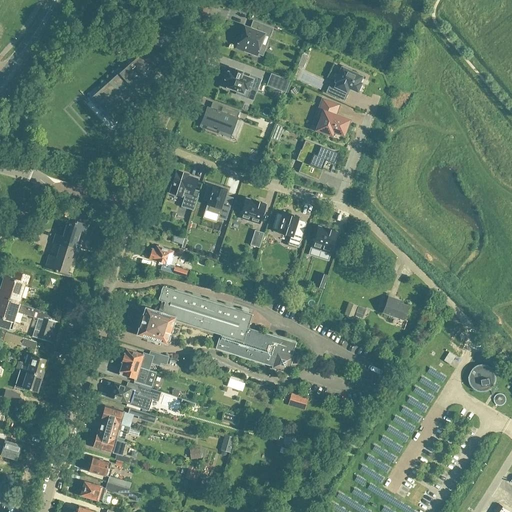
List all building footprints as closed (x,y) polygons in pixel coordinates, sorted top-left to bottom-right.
[(219,2),(217,8),(228,11),(230,6),(219,2)] [(257,22),(254,30),(244,26),(239,39),(237,38),(235,44),(237,45),(236,48),(247,52),(248,50),(256,53),(255,55),(256,55),(257,53),(262,55),(265,46),(260,44),(264,34),(269,36),(272,28),(257,22)] [(145,50),(100,90),(109,101),(102,108),(115,123),(136,103),(131,97),(135,93),(156,74),(151,68),(156,63),(145,50)] [(344,100),(348,92),(346,91),(347,90),(348,87),(357,91),(361,83),(359,82),(360,80),(362,77),(350,71),(350,69),(344,66),(343,68),(342,67),(335,81),(337,82),(335,86),(333,85),(330,94),(344,100)] [(256,77),(250,74),(249,77),(241,75),(242,72),(236,69),(234,74),(228,72),(225,79),(229,81),(227,87),(237,91),(236,94),(246,98),(247,95),(252,82),(254,83),(256,77)] [(281,78),(277,89),(285,92),(289,81),(281,78)] [(295,88),(290,91),(293,96),(298,92),(295,88)] [(333,131),(343,134),(348,120),(335,116),(338,105),(326,101),(323,107),(321,106),(317,117),(322,119),(318,129),(332,134),(333,131)] [(239,111),(222,105),(220,111),(208,107),(204,118),(209,119),(206,127),(216,131),(218,127),(228,131),(233,117),(237,118),(239,111)] [(306,175),(310,165),(323,170),(330,173),(338,153),(305,140),(297,159),(302,161),(298,172),(299,172),(306,175)] [(173,184),(170,192),(184,196),(181,206),(193,210),(196,202),(189,200),(192,190),(193,190),(197,179),(187,176),(188,174),(177,171),(176,172),(175,175),(173,180),(172,183),(173,183),(172,184),(173,184)] [(217,187),(213,186),(212,187),(207,186),(203,199),(208,201),(207,205),(210,206),(208,210),(219,213),(218,217),(226,220),(233,198),(225,195),(227,189),(217,186),(217,187)] [(240,217),(259,223),(265,205),(264,204),(254,200),(253,201),(246,199),(240,217)] [(298,247),(306,222),(305,222),(297,220),(298,217),(291,215),(288,214),(288,215),(283,213),(283,215),(277,213),(272,228),(273,228),(278,229),(278,231),(291,236),(291,238),(290,238),(300,241),(298,246),(298,247)] [(84,238),(88,225),(71,220),(70,221),(61,218),(68,221),(63,236),(56,234),(53,242),(61,244),(80,251),(80,250),(91,254),(91,253),(74,248),(78,236),(84,238)] [(315,236),(312,246),(330,252),(336,232),(335,232),(335,231),(325,228),(325,229),(318,227),(318,228),(316,227),(313,235),(315,236)] [(250,244),(259,247),(263,233),(255,230),(250,244)] [(76,263),(80,251),(61,244),(57,257),(49,255),(46,266),(55,269),(55,271),(59,272),(59,270),(71,274),(73,275),(73,274),(68,273),(72,261),(76,263)] [(168,264),(173,251),(156,246),(155,249),(151,248),(148,258),(168,264)] [(20,302),(25,284),(31,285),(36,272),(15,266),(7,277),(6,277),(0,296),(20,302)] [(185,277),(187,271),(174,267),(172,273),(185,277)] [(322,288),(327,275),(320,273),(315,285),(322,288)] [(256,283),(252,294),(258,296),(262,285),(256,283)] [(290,357),(295,344),(247,329),(252,315),(163,286),(158,300),(164,302),(161,312),(145,307),(136,334),(166,344),(173,320),(221,335),(220,338),(218,337),(214,348),(271,367),(270,368),(287,374),(292,357),(290,357)] [(53,343),(60,322),(54,321),(56,314),(19,303),(20,302),(0,296),(0,316),(0,317),(0,326),(11,330),(16,312),(39,319),(33,337),(53,343)] [(404,319),(408,306),(397,302),(398,299),(389,296),(383,312),(404,319)] [(350,302),(345,314),(354,317),(358,305),(350,302)] [(364,314),(366,309),(358,306),(356,311),(364,314)] [(59,337),(71,340),(74,332),(62,329),(59,337)] [(34,349),(36,341),(5,331),(2,339),(34,349)] [(144,353),(143,355),(125,349),(124,354),(121,356),(120,358),(122,360),(121,361),(138,366),(149,370),(151,362),(160,365),(160,362),(166,364),(168,357),(151,351),(150,355),(144,353)] [(42,375),(47,359),(32,354),(31,356),(28,355),(25,364),(18,361),(16,368),(20,369),(27,371),(42,375)] [(448,355),(444,363),(451,367),(456,359),(448,355)] [(138,366),(121,361),(119,367),(121,368),(119,373),(134,378),(133,381),(151,387),(152,383),(147,381),(150,371),(151,370),(149,370),(138,366)] [(468,377),(468,378),(468,379),(469,379),(469,380),(469,381),(469,382),(469,383),(470,383),(470,384),(470,385),(471,385),(471,386),(472,387),(473,388),(474,388),(474,389),(475,389),(475,390),(476,390),(477,390),(477,391),(478,391),(479,391),(480,391),(481,391),(482,391),(483,391),(484,391),(485,391),(486,391),(487,391),(487,390),(488,390),(489,390),(489,389),(490,389),(491,388),(492,387),(493,386),(493,385),(494,385),(494,384),(494,383),(495,383),(495,382),(495,381),(495,380),(496,379),(496,378),(496,377),(496,376),(495,376),(495,375),(495,374),(495,373),(495,372),(494,372),(494,371),(493,370),(493,369),(492,369),(492,368),(491,368),(491,367),(490,367),(489,366),(488,366),(487,365),(486,365),(485,365),(485,364),(484,364),(483,364),(482,364),(481,364),(480,364),(479,365),(478,365),(477,365),(476,365),(476,366),(475,366),(474,367),(473,367),(473,368),(472,368),(472,369),(471,369),(471,370),(470,371),(470,372),(469,373),(469,374),(469,375),(469,376),(468,377)] [(37,391),(42,375),(27,371),(20,369),(14,387),(24,390),(25,387),(37,391)] [(158,401),(161,392),(128,382),(126,387),(114,383),(111,391),(110,391),(109,394),(110,394),(110,396),(118,399),(118,400),(130,404),(133,397),(134,397),(137,395),(138,394),(158,401)] [(21,394),(5,390),(4,396),(19,400),(21,394)] [(305,409),(308,398),(292,393),(288,404),(305,409)] [(494,403),(497,405),(500,405),(503,404),(505,402),(505,399),(504,396),(502,394),(499,393),(496,394),(494,397),(493,400),(494,403)] [(105,406),(101,419),(102,420),(130,428),(134,414),(138,416),(138,418),(154,423),(156,415),(149,413),(130,408),(128,413),(124,412),(105,406)] [(99,430),(98,433),(116,438),(116,439),(123,441),(124,440),(126,434),(127,433),(128,433),(130,428),(102,420),(101,424),(99,425),(98,429),(99,430)] [(97,433),(93,446),(113,452),(117,453),(116,454),(122,455),(126,442),(123,441),(116,439),(116,438),(98,433),(97,433)] [(297,441),(297,440),(298,439),(296,435),(294,436),(289,434),(284,437),(282,442),(285,447),(290,449),(295,446),(297,441)] [(0,454),(16,459),(20,446),(0,440),(0,446),(2,447),(0,454)] [(191,459),(201,458),(201,457),(204,456),(203,449),(200,449),(199,448),(189,450),(191,459)] [(116,454),(115,459),(116,460),(123,462),(129,463),(136,466),(137,460),(130,458),(122,455),(116,454)] [(109,468),(111,463),(92,457),(91,462),(89,462),(87,466),(87,469),(88,470),(88,471),(108,477),(109,477),(110,476),(112,469),(109,468)] [(194,479),(198,468),(190,465),(186,477),(194,479)] [(108,477),(106,482),(128,489),(130,482),(110,476),(109,477),(108,477)] [(387,491),(392,481),(388,478),(382,489),(387,491)] [(214,482),(203,479),(201,487),(211,490),(214,482)] [(80,493),(82,493),(81,494),(97,499),(98,498),(102,499),(102,500),(103,503),(107,504),(109,503),(111,496),(110,494),(104,492),(105,489),(105,488),(101,487),(101,486),(94,483),(94,485),(85,482),(83,488),(82,487),(80,493)] [(128,490),(128,489),(106,482),(105,488),(105,489),(139,499),(140,493),(128,490)]
